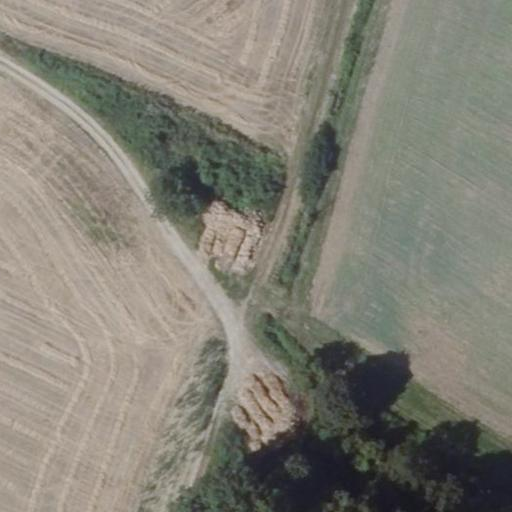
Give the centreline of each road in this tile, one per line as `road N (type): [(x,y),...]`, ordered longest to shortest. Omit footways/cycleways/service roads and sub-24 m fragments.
road 1 (track): [(436,511),(331,462),(141,175),(0,63)]
road 2 (track): [(349,0),(191,511)]
